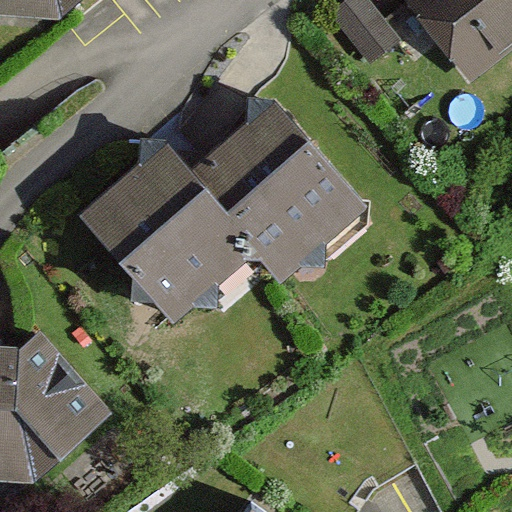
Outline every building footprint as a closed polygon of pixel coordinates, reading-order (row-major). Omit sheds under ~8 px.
[(0,0),(0,13),(68,19),(91,0),(0,0)] [(372,0),(325,0),(323,3),(380,71),(428,32),(470,82),(511,46),(511,0),(386,0),(379,7),(372,0)] [(158,134),(74,207),(169,317),(256,243),(287,279),(366,212),(267,98),(187,167),(158,134)] [(13,349),(0,347),(0,479),(37,479),(119,414),(38,330),(13,349)] [(268,511),(250,499),(240,511),(268,511)]
